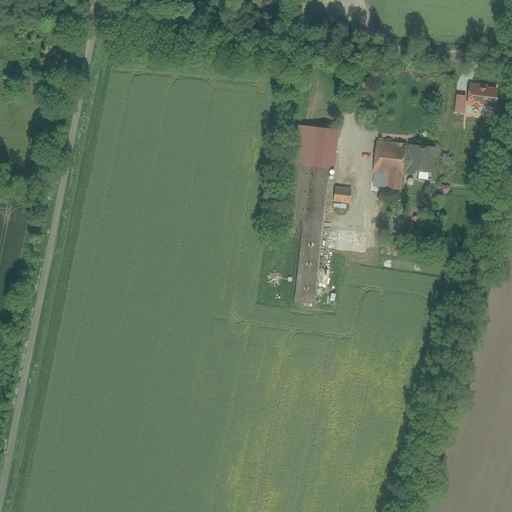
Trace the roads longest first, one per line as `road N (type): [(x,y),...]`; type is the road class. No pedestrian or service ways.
road 1 (unclassified): [(0,492),(98,13)]
road 2 (unclassified): [(98,13),(511,60)]
